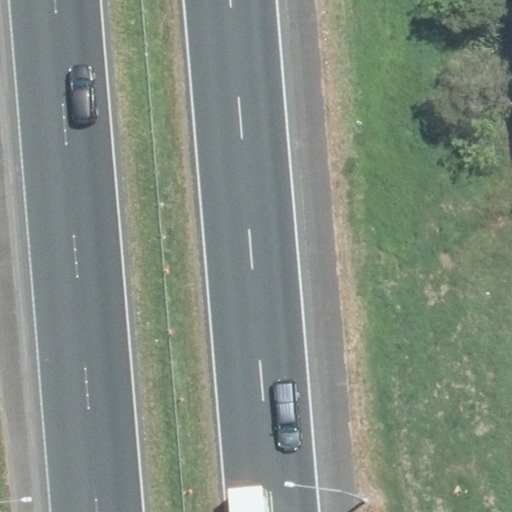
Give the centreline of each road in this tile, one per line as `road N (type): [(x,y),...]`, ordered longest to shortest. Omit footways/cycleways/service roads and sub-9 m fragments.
road 1 (motorway): [(107,511),(64,0)]
road 2 (motorway): [(237,0),(280,511)]
